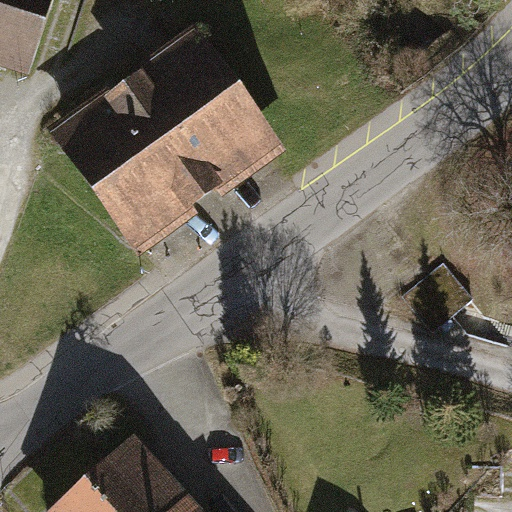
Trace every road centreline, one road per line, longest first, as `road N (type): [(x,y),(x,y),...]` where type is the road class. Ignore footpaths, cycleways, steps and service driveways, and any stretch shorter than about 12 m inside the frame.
road 1 (tertiary): [(511,64),(207,300),(28,426),(0,456)]
road 2 (track): [(0,207),(71,0)]
